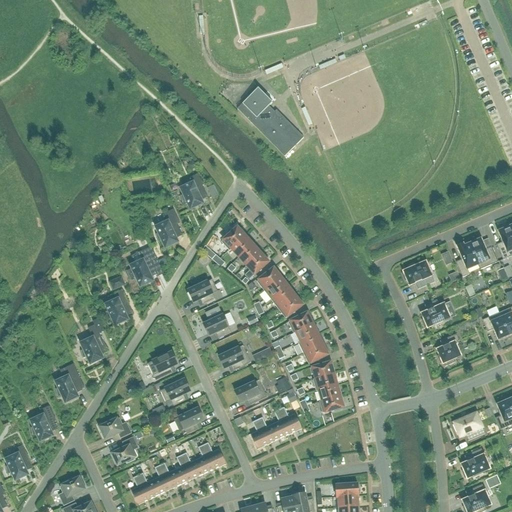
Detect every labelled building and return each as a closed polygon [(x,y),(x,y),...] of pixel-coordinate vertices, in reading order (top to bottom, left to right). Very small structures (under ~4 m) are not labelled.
[(237,110),(284,157),(303,138),(276,111),(272,115),(267,109),(272,103),(258,89),(237,110)] [(180,190),(183,196),(181,197),(181,196),(180,196),(182,204),(183,204),(182,203),(186,203),(190,210),(203,204),(201,200),(207,198),(202,186),(203,185),(204,186),(204,185),(196,175),(190,179),(192,184),(180,190)] [(213,187),(208,189),(211,197),(217,194),(216,190),(214,186),(213,187)] [(105,200),(109,211),(119,206),(114,196),(105,200)] [(155,228),(158,234),(156,235),(155,235),(157,243),(158,243),(157,242),(161,241),(165,249),(178,243),(176,239),(182,236),(177,225),(180,224),(173,210),(163,214),(167,223),(155,228)] [(502,243),(496,245),(503,260),(511,256),(511,233),(509,227),(510,227),(509,225),(497,230),(502,243)] [(229,252),(231,250),(246,236),(239,229),(239,230),(237,228),(221,243),(229,252)] [(231,250),(239,258),(253,245),(250,242),(250,241),(246,236),(231,250)] [(127,238),(122,240),(125,248),(131,245),(127,238)] [(481,239),(469,244),(478,266),(480,270),(498,263),(491,248),(485,250),(481,239)] [(462,260),(456,263),(462,278),(469,275),(467,270),(478,266),(469,244),(464,247),(463,244),(456,247),(462,260)] [(239,258),(246,267),(261,253),(257,248),(256,249),(253,245),(239,258)] [(138,253),(142,261),(130,267),(140,288),(153,282),(151,278),(157,275),(155,272),(161,269),(151,247),(138,253)] [(261,253),(246,267),(250,271),(245,276),(249,280),(268,263),(267,261),(268,260),(261,253)] [(215,255),(211,260),(216,264),(220,259),(215,255)] [(224,263),(220,259),(216,264),(220,268),(224,263)] [(404,274),(402,275),(405,282),(407,281),(409,286),(415,284),(418,290),(434,283),(425,263),(403,273),(404,274)] [(235,269),(231,265),(227,270),(232,273),(235,269)] [(256,282),(264,292),(282,278),(276,270),(275,271),(273,269),(256,282)] [(452,286),(460,282),(455,274),(448,278),(452,286)] [(111,283),(114,291),(126,285),(122,277),(111,283)] [(264,292),(271,301),(288,287),(285,284),(286,283),(282,278),(264,292)] [(215,300),(212,294),(217,292),(212,280),(187,292),(193,304),(200,300),(202,306),(215,300)] [(271,301),(278,310),(296,296),(291,290),(291,291),(288,287),(271,301)] [(466,291),(471,307),(477,305),(472,289),(466,291)] [(117,300),(105,306),(108,312),(106,313),(106,312),(105,312),(107,320),(108,320),(111,319),(115,327),(128,321),(126,317),(132,314),(122,291),(115,295),(117,300)] [(296,296),(278,310),(285,319),(302,306),(301,304),(302,303),(296,296)] [(427,312),(421,315),(424,320),(422,321),(425,328),(427,327),(427,329),(449,319),(443,305),(439,307),(436,301),(424,306),(427,312)] [(259,303),(253,305),(256,311),(261,308),(259,303)] [(264,314),(261,308),(256,311),(258,316),(264,314)] [(511,308),(499,314),(508,336),(511,334),(511,308)] [(293,334),(295,333),(313,324),(309,315),(308,316),(307,314),(288,323),(293,334)] [(493,330),(498,341),(508,336),(499,314),(482,321),(487,332),(493,330)] [(203,326),(208,337),(216,334),(218,339),(230,333),(222,316),(203,326)] [(83,359),(87,358),(90,365),(103,359),(101,355),(107,352),(99,334),(104,332),(99,320),(93,322),(95,325),(88,329),(92,339),(80,344),(83,351),(81,352),(81,351),(80,351),(82,359),(83,359)] [(271,322),(265,324),(268,330),(273,327),(271,322)] [(295,333),(300,343),(317,335),(315,330),(316,330),(313,324),(295,333)] [(245,340),(253,336),(250,331),(242,335),(245,340)] [(275,331),(270,334),(273,339),(278,336),(275,331)] [(298,344),(303,354),(323,344),(320,338),(319,339),(317,335),(300,343),(298,344)] [(454,343),(459,341),(456,335),(440,342),(442,348),(437,351),(439,356),(437,357),(440,364),(442,363),(443,364),(444,367),(455,363),(453,360),(460,357),(454,343)] [(323,344),(303,354),(308,365),(328,356),(327,354),(328,353),(323,344)] [(279,346),(274,349),(276,355),(282,352),(279,346)] [(218,358),(224,370),(231,366),(233,372),(251,364),(243,347),(218,358)] [(282,352),(276,355),(279,360),(284,357),(282,352)] [(147,365),(155,382),(173,374),(170,368),(177,365),(172,353),(147,365)] [(313,374),(315,380),(334,374),(332,365),(331,365),(330,363),(309,369),(311,375),(313,374)] [(58,397),(61,396),(65,404),(78,398),(76,394),(82,391),(81,389),(84,388),(73,365),(64,369),(67,377),(55,383),(58,389),(56,390),(56,389),(55,390),(57,397),(58,397)] [(291,365),(286,368),(288,373),(294,370),(291,365)] [(225,373),(212,377),(213,382),(227,378),(225,373)] [(296,374),(290,377),(293,382),(298,380),(296,374)] [(316,392),(318,391),(336,386),(335,381),(336,381),(334,374),(315,380),(312,380),(316,392)] [(338,385),(346,383),(344,374),(336,376),(338,385)] [(160,392),(166,404),(171,401),(173,407),(185,401),(183,395),(190,392),(185,380),(160,392)] [(247,401),(250,406),(267,398),(259,381),(234,392),(240,404),(247,401)] [(318,391),(321,401),(322,402),(341,396),(339,390),(338,390),(336,386),(318,391)] [(302,388),(297,391),(299,396),(305,394),(302,388)] [(294,394),(287,396),(291,407),(297,405),(294,394)] [(322,402),(321,401),(319,402),(322,414),(343,408),(342,406),(343,405),(341,396),(322,402)] [(305,400),(299,403),(302,408),(307,406),(305,400)] [(495,419),(500,431),(511,425),(511,412),(507,401),(496,406),(501,416),(495,419)] [(302,408),(304,414),(310,411),(307,406),(302,408)] [(33,428),(31,429),(31,428),(30,428),(32,436),(33,436),(36,435),(40,443),(53,437),(51,433),(57,430),(54,422),(56,421),(49,407),(40,411),(42,416),(30,422),(33,428)] [(279,411),(290,435),(301,430),(294,414),(288,417),(284,408),(279,411)] [(199,430),(196,424),(204,421),(198,409),(174,421),(179,433),(184,430),(187,436),(199,430)] [(162,410),(153,414),(156,420),(165,416),(162,410)] [(272,425),(279,440),(290,435),(279,411),(274,413),(278,422),(272,425)] [(454,425),(452,426),(455,433),(457,432),(460,438),(465,435),(468,441),(484,434),(476,414),(469,417),(468,414),(458,419),(459,422),(454,424),(454,425)] [(99,430),(103,439),(104,438),(105,440),(118,434),(120,439),(131,434),(126,423),(122,425),(119,419),(115,421),(114,419),(107,422),(108,424),(100,428),(100,429),(99,430)] [(257,421),(268,445),(279,440),(272,425),(266,428),(262,419),(257,421)] [(250,435),(257,450),(268,445),(257,421),(252,423),(256,432),(250,435)] [(134,461),(133,459),(137,457),(134,451),(138,449),(133,438),(122,443),(124,449),(112,455),(113,456),(112,456),(116,465),(117,465),(117,466),(126,462),(127,464),(134,461)] [(208,444),(203,446),(214,470),(225,465),(218,450),(212,453),(208,444)] [(8,475),(8,474),(11,473),(15,481),(28,475),(26,471),(32,468),(22,446),(15,449),(18,455),(6,460),(8,467),(6,467),(5,467),(7,475),(8,475)] [(214,470),(203,446),(198,449),(202,458),(196,460),(203,475),(214,470)] [(467,463),(461,466),(464,471),(462,472),(465,479),(467,478),(467,479),(489,470),(481,450),(464,457),(467,463)] [(192,480),(203,475),(196,460),(190,463),(186,454),(181,456),(192,480)] [(192,480),(181,456),(176,459),(180,468),(174,470),(182,486),(192,480)] [(159,466),(171,491),(182,486),(174,470),(169,473),(164,464),(159,466)] [(153,481),(160,496),(171,491),(159,466),(154,469),(159,478),(153,481)] [(143,474),(138,477),(149,501),(160,496),(153,481),(147,483),(143,474)] [(138,477),(133,479),(137,488),(131,491),(138,506),(149,501),(138,477)] [(63,486),(59,488),(62,494),(58,496),(63,507),(75,502),(72,496),(84,490),(84,489),(85,488),(81,479),(80,480),(79,478),(70,482),(69,480),(62,484),(63,486)] [(338,498),(358,497),(358,485),(336,486),(337,498),(338,498)] [(468,499),(462,501),(465,507),(463,508),(464,511),(483,511),(485,511),(484,508),(490,506),(482,486),(465,493),(468,499)] [(305,494),(293,497),(296,511),(314,511),(312,500),(306,501),(305,494)] [(296,511),(293,497),(286,498),(286,499),(282,500),(283,506),(277,507),(278,511),(296,511)] [(358,497),(338,498),(339,509),(358,507),(358,502),(359,502),(358,497)]
